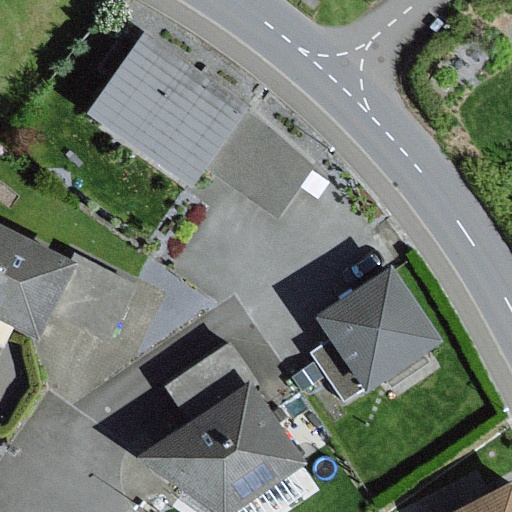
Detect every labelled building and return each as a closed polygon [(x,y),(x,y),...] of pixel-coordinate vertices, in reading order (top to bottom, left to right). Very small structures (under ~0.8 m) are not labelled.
[(145,35),(88,115),(194,189),(205,171),(277,220),(317,167),(269,125),(247,111),(250,107),(145,35)] [(0,224),(0,322),(40,342),(79,263),(0,224)] [(94,263),(65,320),(109,343),(139,286),(94,263)] [(392,266),(315,318),(329,339),(309,351),(344,403),(364,390),(367,394),(443,343),(392,266)] [(257,382),(230,343),(164,388),(189,424),(138,460),(214,511),(239,511),(309,464),(254,385),(257,382)] [(511,511),(511,481),(453,511),(511,511)]
